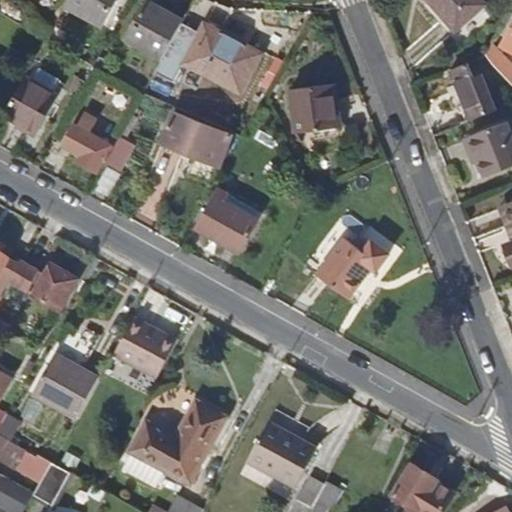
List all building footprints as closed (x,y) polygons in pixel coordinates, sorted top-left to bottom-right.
[(115,0),(68,0),(66,4),(103,23),(115,0)] [(432,0),(458,31),(487,6),(482,0),(432,0)] [(127,40),(164,60),(182,26),(184,24),(147,4),(127,40)] [(206,22),(203,27),(259,58),(262,52),(206,22)] [(198,34),(182,26),(164,60),(156,74),(172,83),(181,65),(239,95),(259,58),(203,27),(198,34)] [(500,47),(511,54),(511,28),(507,26),(500,47)] [(511,67),(492,43),(487,52),(511,81),(511,67)] [(475,74),(469,60),(451,68),(474,119),(501,107),(484,71),(475,74)] [(58,95),(26,77),(6,115),(37,133),(58,95)] [(343,139),(342,129),(338,129),(336,107),(339,107),(337,85),(292,90),(297,134),(302,144),(343,139)] [(77,126),(74,125),(63,144),(81,155),(78,162),(96,171),(112,145),(88,132),(95,119),(84,113),(77,126)] [(163,145),(222,168),(234,137),(175,114),(163,145)] [(472,138),(489,178),(511,168),(511,129),(509,123),(472,138)] [(483,180),(489,178),(472,138),(465,140),(483,180)] [(256,220),(216,198),(198,228),(239,251),(256,220)] [(502,208),(511,231),(511,215),(508,206),(502,208)] [(318,274),(349,299),(366,278),(364,276),(371,266),(378,272),(392,254),(374,240),(364,253),(346,238),(318,274)] [(0,293),(4,295),(12,281),(22,261),(0,248),(0,293)] [(41,264),(28,257),(26,260),(24,259),(22,261),(12,281),(60,307),(76,276),(53,263),(47,272),(39,268),(41,264)] [(179,342),(135,318),(113,357),(157,380),(179,342)] [(102,336),(87,327),(84,333),(68,324),(53,350),(59,353),(36,395),(76,418),(100,376),(85,368),(102,336)] [(0,406),(13,384),(10,382),(0,375),(0,428),(5,419),(0,416),(0,406)] [(226,415),(197,399),(176,436),(148,419),(128,455),(162,474),(166,468),(189,481),(226,415)] [(318,451),(270,424),(248,464),(296,492),(318,451)] [(27,452),(0,436),(0,460),(17,470),(27,452)] [(53,505),(71,473),(53,462),(52,463),(34,495),(53,505)] [(440,479),(414,464),(397,497),(422,511),(421,511),(446,511),(458,493),(439,482),(440,479)] [(0,485),(0,505),(11,511),(24,511),(34,495),(4,478),(0,485)] [(310,511),(325,487),(311,480),(297,505),(290,502),(284,511),(310,511)] [(95,511),(100,504),(70,488),(60,505),(63,507),(60,511),(95,511)]
